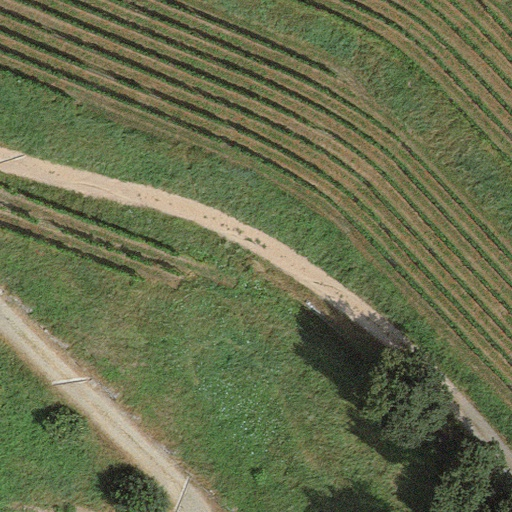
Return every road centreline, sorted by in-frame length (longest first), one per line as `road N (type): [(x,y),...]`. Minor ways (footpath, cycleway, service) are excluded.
road 1 (track): [(0,161),(208,219),(368,334),(511,486)]
road 2 (track): [(190,511),(0,314)]
